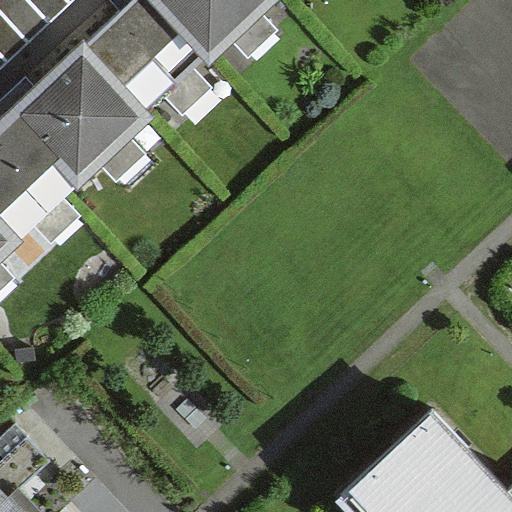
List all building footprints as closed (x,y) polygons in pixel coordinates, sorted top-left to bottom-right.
[(0,0),(0,60),(66,0),(0,0)] [(154,0),(125,0),(73,48),(140,120),(208,57),(154,0)] [(154,0),(208,57),(269,0),(154,0)] [(73,48),(5,111),(72,183),(140,120),(73,48)] [(5,111),(0,116),(0,240),(4,246),(72,183),(5,111)] [(432,413),(330,504),(337,511),(511,511),(511,484),(503,492),(432,413)] [(0,511),(9,511),(0,501),(0,511)]
